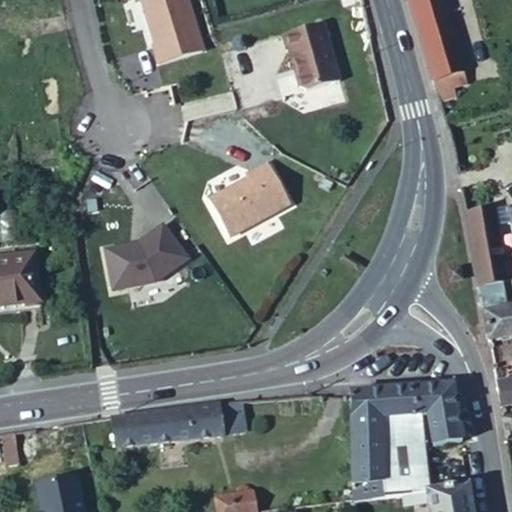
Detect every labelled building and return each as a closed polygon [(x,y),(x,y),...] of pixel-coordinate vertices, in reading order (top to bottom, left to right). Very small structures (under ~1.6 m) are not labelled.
[(195,52),(180,0),(135,0),(148,46),(144,47),(149,65),(195,52)] [(446,0),(409,0),(433,81),(464,72),(467,71),(446,0)] [(339,89),(322,31),(284,43),(289,60),(290,59),(303,101),(339,89)] [(464,72),(433,81),(437,93),(467,84),(464,72)] [(230,246),(288,215),(265,173),(246,183),(248,187),(209,207),(230,246)] [(495,212),(466,218),(481,293),(505,288),(511,287),(495,212)] [(164,226),(139,244),(140,247),(132,248),(131,246),(106,250),(113,291),(155,283),(188,259),(164,226)] [(0,307),(39,302),(34,254),(0,258),(0,307)] [(505,288),(481,293),(485,314),(510,310),(505,288)] [(511,337),(511,309),(510,310),(485,314),(490,341),(511,337)] [(511,382),(498,384),(501,408),(511,406),(511,382)] [(453,386),(351,391),(352,420),(354,467),(355,503),(428,492),(431,492),(428,467),(420,417),(428,416),(434,446),(463,442),(453,386)] [(244,402),(224,402),(224,434),(245,434),(244,402)] [(219,404),(113,419),(118,448),(223,436),(219,404)] [(14,433),(3,434),(7,464),(18,463),(14,433)] [(473,511),(469,486),(431,492),(428,492),(430,511),(473,511)] [(256,511),(254,493),(231,496),(233,511),(256,511)] [(217,498),(219,511),(233,511),(231,496),(217,498)]
